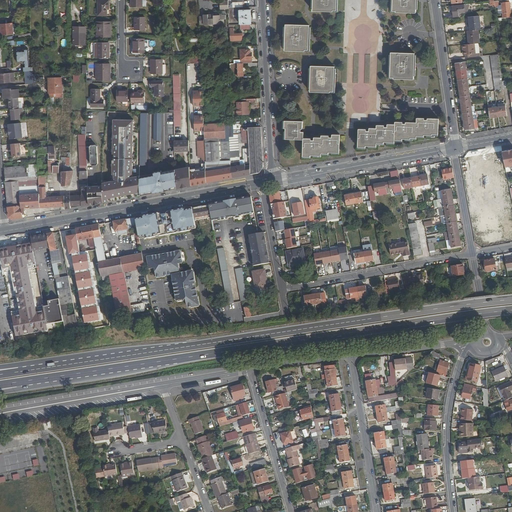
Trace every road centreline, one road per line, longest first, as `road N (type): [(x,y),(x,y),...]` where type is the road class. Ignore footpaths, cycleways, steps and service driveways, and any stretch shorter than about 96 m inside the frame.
road 1 (trunk): [(511,299),(50,366)]
road 2 (trunk): [(52,377),(511,310)]
road 3 (secondary): [(188,196),(5,231)]
road 4 (secondary): [(271,178),(261,0)]
road 5 (residential): [(0,413),(163,385)]
road 6 (residential): [(351,355),(376,511)]
road 7 (residential): [(462,355),(446,450),(452,511)]
road 8 (residential): [(454,147),(435,0)]
road 9 (residential): [(249,369),(290,511)]
road 10 (residential): [(281,289),(405,268)]
